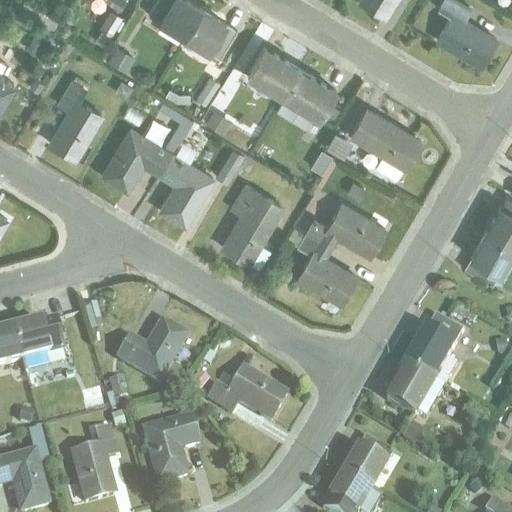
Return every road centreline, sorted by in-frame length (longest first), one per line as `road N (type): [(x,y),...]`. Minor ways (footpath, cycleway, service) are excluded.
road 1 (residential): [(491,127),(354,369)]
road 2 (residential): [(354,369),(138,248)]
road 3 (residential): [(281,0),(491,127)]
road 4 (residential): [(354,369),(292,473),(244,511)]
road 5 (residential): [(138,248),(0,162)]
road 6 (residential): [(138,248),(0,286)]
